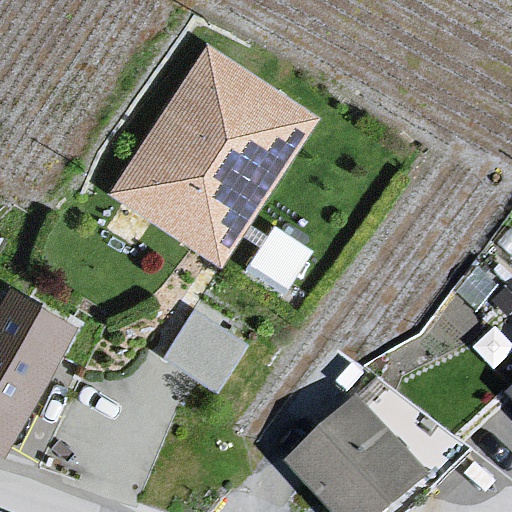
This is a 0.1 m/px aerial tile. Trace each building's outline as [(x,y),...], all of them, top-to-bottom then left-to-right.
[(319,119),(200,45),(111,198),(225,271),(319,119)] [(286,281),(313,238),(274,213),(247,256),(286,281)] [(5,282),(0,289),(0,448),(3,450),(73,323),(5,282)] [(167,339),(222,373),(249,330),(194,296),(167,339)] [(410,511),(437,486),(357,403),(289,469),(331,511),(410,511)]
